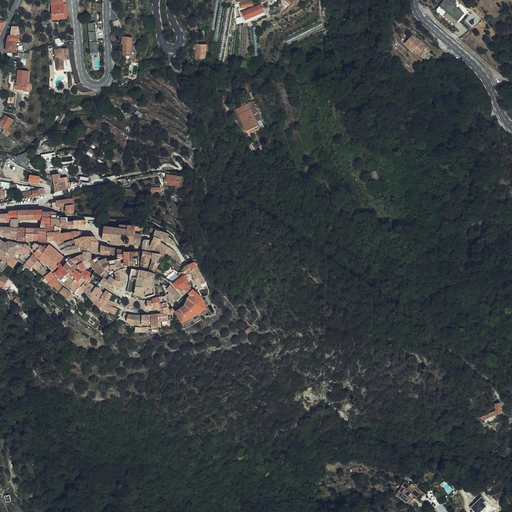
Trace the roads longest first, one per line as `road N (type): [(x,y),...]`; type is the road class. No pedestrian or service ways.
road 1 (tertiary): [(74,0),(81,64),(93,85),(108,77),(105,0)]
road 2 (tertiary): [(414,0),(419,15),(482,74),(511,126)]
road 3 (track): [(173,48),(174,68),(222,95),(238,129),(264,155)]
